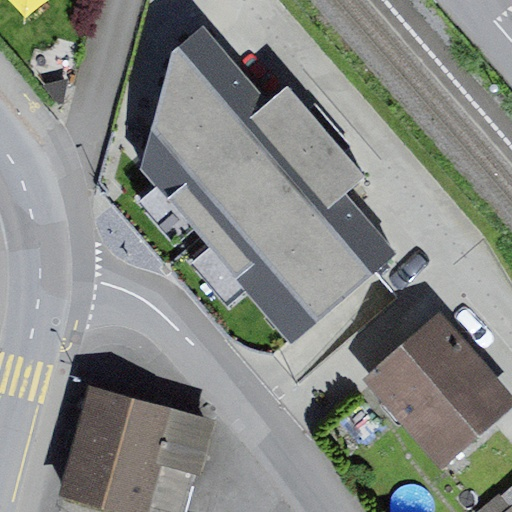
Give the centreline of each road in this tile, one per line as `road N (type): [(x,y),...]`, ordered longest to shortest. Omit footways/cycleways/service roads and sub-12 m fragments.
road 1 (residential): [(321,511),(187,347),(113,300),(30,284)]
road 2 (tertiary): [(30,284),(28,330),(0,452)]
road 3 (tertiary): [(0,156),(27,208),(30,284)]
